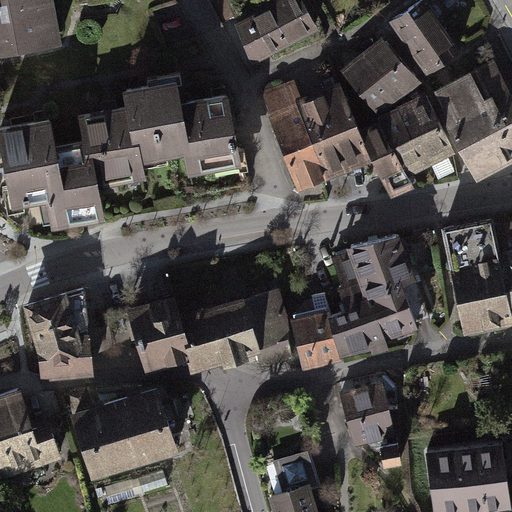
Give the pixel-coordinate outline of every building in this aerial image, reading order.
[(0,0),(0,47),(62,34),(54,0),(0,0)] [(300,0),(272,0),(235,20),(255,59),(315,28),(300,0)] [(430,0),(425,0),(396,19),(428,69),(461,48),(430,0)] [(382,36),(346,68),(382,109),(419,76),(382,36)] [(511,92),(495,60),(442,88),(487,173),(511,160),(511,92)] [(55,111),(0,119),(0,120),(13,201),(46,196),(50,221),(106,213),(100,179),(150,171),(148,156),(183,151),(186,169),(241,161),(230,86),(186,92),(183,71),(125,80),(128,99),(81,106),(86,135),(60,139),(55,111)] [(340,79),(267,112),(299,183),(365,153),(382,190),(412,177),(384,116),(362,126),(340,79)] [(426,92),(389,112),(418,167),(455,148),(426,92)] [(498,215),(447,226),(467,325),(511,315),(511,222),(500,225),(498,215)] [(328,307),(294,313),(305,364),(339,355),(339,353),(419,322),(404,278),(416,273),(401,233),(333,256),(352,304),(330,311),(328,307)] [(178,290),(130,304),(148,366),(185,355),(189,367),(257,347),(261,366),(295,356),(277,285),(241,293),(184,309),(178,290)] [(37,299),(43,371),(94,367),(89,295),(37,299)] [(384,379),(341,391),(356,445),(398,434),(384,379)] [(159,384),(74,407),(93,473),(177,450),(159,384)] [(35,427),(22,386),(0,393),(0,467),(2,473),(59,454),(49,423),(35,427)] [(425,458),(433,511),(458,511),(511,504),(503,445),(425,458)] [(322,484),(309,446),(274,457),(282,486),(273,489),(278,511),(321,511),(315,487),(322,484)]
